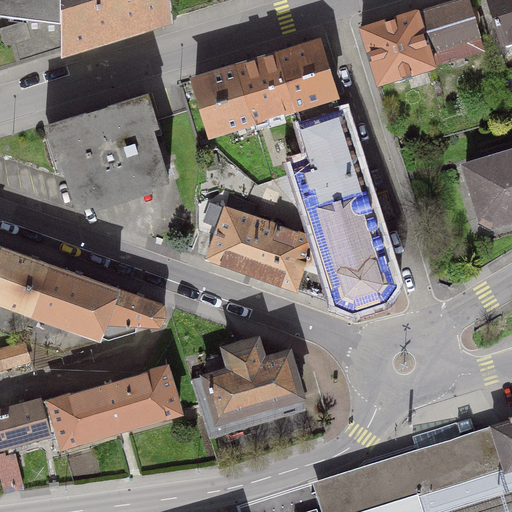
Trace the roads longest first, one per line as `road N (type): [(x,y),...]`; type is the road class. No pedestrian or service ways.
road 1 (residential): [(0,210),(374,350)]
road 2 (residential): [(389,391),(362,435),(322,460),(244,485),(67,511)]
road 3 (residential): [(328,2),(417,277),(414,333)]
road 4 (residential): [(328,2),(0,104)]
road 5 (residential): [(0,389),(150,349)]
